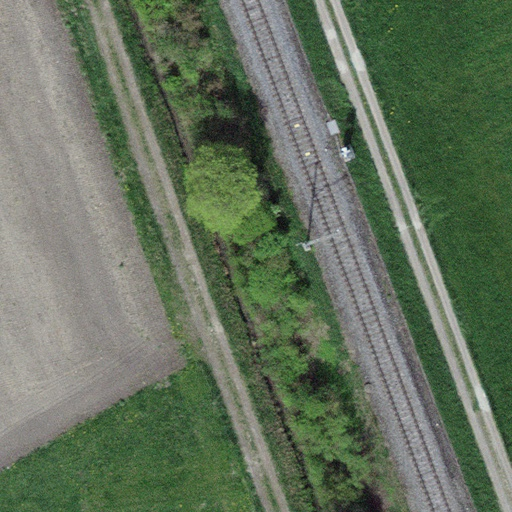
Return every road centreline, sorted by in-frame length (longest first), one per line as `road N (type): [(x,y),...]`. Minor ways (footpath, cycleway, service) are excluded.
road 1 (track): [(322,0),(511,511)]
road 2 (track): [(287,511),(106,0)]
